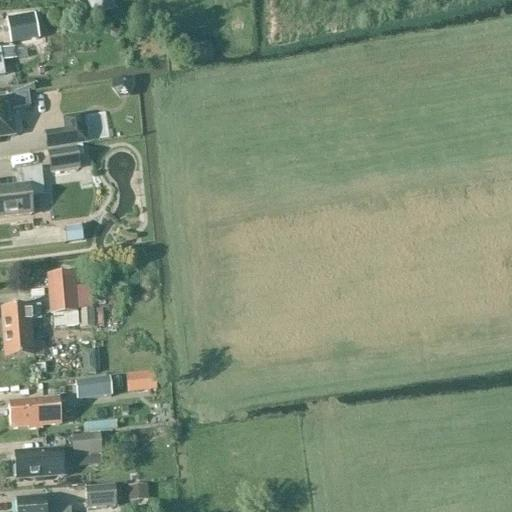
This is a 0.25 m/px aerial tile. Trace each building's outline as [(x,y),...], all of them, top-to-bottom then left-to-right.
[(0,78),(5,77),(3,63),(27,59),(26,47),(34,46),(33,33),(40,33),(39,20),(11,22),(12,33),(9,33),(10,49),(0,51),(0,78)] [(0,102),(0,139),(13,137),(9,112),(29,109),(27,95),(7,98),(7,102),(0,102)] [(44,135),(47,151),(86,145),(82,117),(62,120),(64,132),(44,135)] [(48,155),(51,176),(80,172),(77,151),(48,155)] [(0,190),(0,219),(30,217),(28,199),(43,197),(40,170),(15,173),(16,189),(0,190)] [(82,243),(80,228),(64,230),(66,245),(82,243)] [(78,315),(75,275),(48,277),(51,318),(78,315)] [(2,336),(31,334),(30,323),(40,322),(39,308),(29,309),(29,308),(0,311),(2,336)] [(80,313),(80,330),(104,329),(103,312),(80,313)] [(31,334),(2,336),(4,362),(33,360),(33,359),(43,358),(42,344),(32,345),(31,334)] [(35,365),(35,379),(47,378),(46,364),(35,365)] [(77,402),(112,398),(110,381),(75,385),(77,402)] [(59,401),(39,403),(7,405),(10,431),(27,430),(27,432),(61,429),(59,401)] [(100,437),(74,439),(73,439),(74,459),(102,457),(100,437)] [(117,447),(117,456),(132,455),(132,446),(117,447)] [(63,453),(60,453),(46,454),(14,456),(15,482),(40,481),(40,482),(65,481),(63,453)] [(129,487),(130,503),(149,502),(148,487),(129,487)] [(86,491),(87,511),(88,511),(116,509),(114,488),(86,491)] [(45,511),(44,500),(14,503),(15,511),(45,511)]
